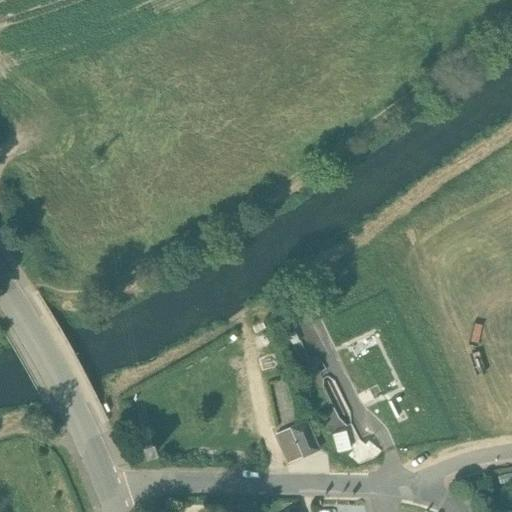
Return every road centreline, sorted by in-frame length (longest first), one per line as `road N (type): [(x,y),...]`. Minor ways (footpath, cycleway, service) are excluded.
road 1 (residential): [(412,473),(102,481)]
road 2 (unclassified): [(0,282),(102,481)]
